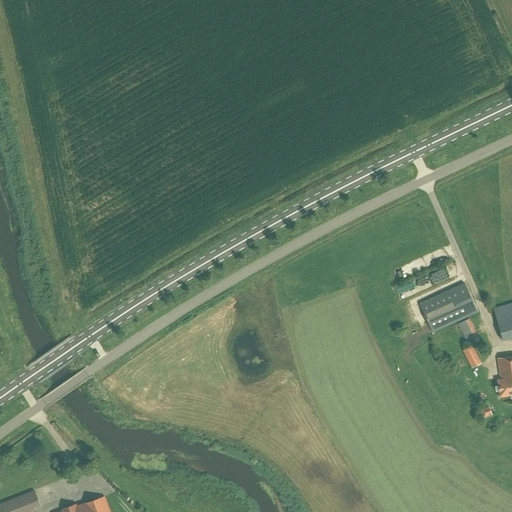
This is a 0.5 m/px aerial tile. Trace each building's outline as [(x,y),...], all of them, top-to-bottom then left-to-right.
[(424,257),(427,265),(442,260),(439,252),(424,257)] [(401,276),(416,271),(413,264),(399,269),(401,276)] [(421,278),(425,286),(435,282),(432,274),(421,278)] [(433,332),(477,312),(464,283),(420,304),(433,332)] [(511,303),(494,309),(503,341),(511,338),(511,303)] [(470,318),(458,324),(469,347),(462,350),(471,368),(481,363),(472,345),(471,346),(471,345),(480,340),(470,318)] [(511,356),(498,359),(501,380),(497,380),(500,397),(511,395),(511,356)] [(485,419),(493,416),(490,407),(482,411),(485,419)] [(35,491),(0,504),(0,509),(1,511),(27,511),(41,507),(35,491)] [(110,511),(105,497),(60,511),(110,511)]
